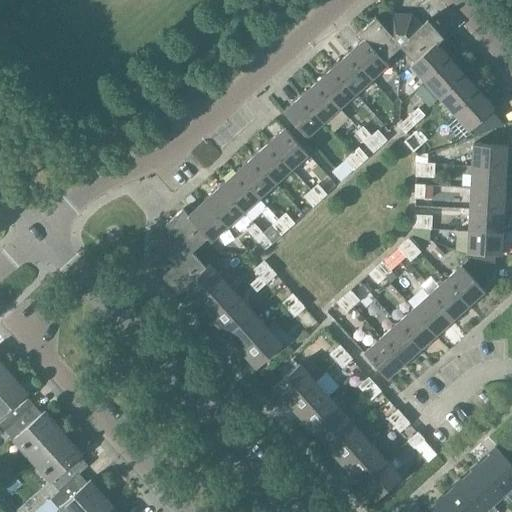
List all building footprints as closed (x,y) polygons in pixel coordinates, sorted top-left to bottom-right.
[(437,43),(437,44),(443,38),(428,21),(421,26),(412,16),(392,15),(382,24),(376,18),(358,34),(364,40),(365,39),(384,62),(385,61),(400,47),(414,63),(415,63),(437,43)] [(365,39),(364,40),(349,54),(372,79),(388,65),(385,61),(384,62),(365,39)] [(451,59),(437,44),(437,43),(415,63),(414,63),(410,66),(425,82),(451,59)] [(372,79),(349,54),(333,68),(356,94),(372,79)] [(451,59),(425,82),(440,98),(465,75),(451,59)] [(340,108),(356,94),(333,68),(317,83),(340,108)] [(480,91),(465,75),(440,98),(440,99),(433,105),(446,120),(454,114),(480,91)] [(301,97),(324,123),(340,108),(317,83),(301,97)] [(486,98),(480,91),(454,114),(469,131),(494,108),(486,98)] [(324,123),(301,97),(284,112),(307,138),(324,123)] [(418,109),(409,118),(414,124),(424,116),(418,109)] [(414,124),(409,118),(399,126),(405,133),(414,124)] [(365,143),(371,137),(363,128),(356,134),(365,143)] [(268,144),(292,169),(308,155),(285,129),(268,144)] [(411,136),(420,146),(426,140),(417,130),(411,136)] [(378,131),(371,137),(380,147),(386,141),(378,131)] [(405,142),(413,151),(420,146),(411,136),(405,142)] [(380,147),(371,137),(365,143),(373,152),(380,147)] [(252,158),(275,184),(292,169),(268,144),(252,158)] [(472,167),(506,168),(508,146),(473,144),(472,167)] [(352,155),(360,164),(367,158),(358,149),(352,155)] [(360,164),(352,155),(345,160),(354,170),(360,164)] [(236,173),(259,198),(275,184),(252,158),(236,173)] [(425,177),(425,164),(417,164),(416,176),(425,177)] [(425,164),(425,177),(433,177),(434,165),(425,164)] [(471,188),(505,190),(506,168),(472,167),(471,188)] [(220,187),(243,213),(259,198),(236,173),(220,187)] [(311,191),(320,201),(326,195),(318,185),(311,191)] [(416,185),(415,198),(424,198),(424,186),(416,185)] [(203,202),(227,227),(243,213),(220,187),(203,202)] [(470,210),(504,212),(505,190),(471,188),(470,210)] [(320,201),(311,191),(305,197),(313,206),(320,201)] [(208,238),(207,238),(211,242),(227,227),(203,202),(189,215),(188,216),(208,238)] [(179,294),(185,288),(184,288),(206,268),(206,267),(192,252),(207,238),(208,238),(188,216),(189,215),(183,209),(166,225),(171,231),(161,240),(160,260),(169,271),(163,276),(179,294)] [(469,231),(503,233),(504,212),(470,210),(469,231)] [(131,235),(150,221),(144,212),(125,226),(131,235)] [(279,220),(287,229),(294,224),(285,214),(279,220)] [(414,216),(413,228),(422,229),(423,216),(414,216)] [(423,216),(422,229),(431,229),(431,217),(423,216)] [(287,229),(279,220),(272,226),(281,235),(287,229)] [(257,240),(263,234),(255,225),(248,231),(257,240)] [(468,253),(495,255),(502,255),(503,233),(469,231),(467,253),(468,253)] [(257,240),(265,250),(271,244),(263,234),(257,240)] [(230,235),(215,240),(219,252),(234,247),(230,235)] [(404,254),(414,246),(408,239),(399,248),(404,254)] [(419,252),(414,246),(404,254),(410,261),(419,252)] [(461,266),(445,281),(468,306),(485,291),(478,285),(486,278),(494,279),(495,255),(468,253),(467,261),(462,266),(461,266)] [(260,277),(270,268),(264,262),(255,270),(260,277)] [(376,268),(384,278),(391,272),(382,262),(376,268)] [(199,304),(224,281),(209,264),(206,267),(206,268),(184,288),(185,288),(199,304)] [(270,268),(260,277),(266,283),(275,275),(270,268)] [(378,283),(384,278),(376,268),(369,274),(378,283)] [(266,283),(260,277),(251,285),(257,292),(266,283)] [(213,320),(239,297),(224,281),(199,304),(213,320)] [(468,306),(445,281),(429,295),(452,321),(468,306)] [(344,297),(352,306),(359,301),(350,291),(344,297)] [(289,310),(298,301),(292,295),(283,303),(289,310)] [(452,321),(429,295),(413,309),(436,335),(452,321)] [(228,336),(253,313),(239,297),(213,320),(228,336)] [(352,306),(344,297),(337,303),(346,312),(352,306)] [(298,301),(289,310),(295,316),(304,308),(298,301)] [(436,335),(413,309),(397,324),(420,349),(436,335)] [(253,313),(228,336),(242,352),(268,329),(253,313)] [(420,349),(397,324),(381,338),(404,364),(420,349)] [(268,329),(242,352),(257,368),(282,345),(268,329)] [(404,364),(381,338),(364,353),(387,379),(404,364)] [(336,361),(346,353),(340,346),(330,355),(336,361)] [(346,353),(336,361),(342,368),(351,359),(346,353)] [(0,380),(10,372),(0,360),(0,380)] [(274,387),(289,404),(314,381),(299,364),(274,387)] [(0,425),(5,431),(34,405),(25,396),(29,393),(10,372),(0,380),(0,425)] [(359,387),(365,393),(374,385),(369,378),(359,387)] [(303,420),(329,397),(314,381),(289,404),(303,420)] [(374,385),(365,393),(371,400),(380,391),(374,385)] [(329,397),(303,420),(317,436),(343,413),(329,397)] [(32,461),(64,432),(45,411),(42,414),(34,405),(5,431),(32,461)] [(388,419),(394,426),(403,417),(397,411),(388,419)] [(332,452),(358,429),(343,413),(317,436),(332,452)] [(403,417),(394,426),(400,432),(409,424),(403,417)] [(358,429),(332,452),(346,468),(372,445),(358,429)] [(79,474),(88,466),(80,457),(83,454),(64,432),(32,461),(59,491),(59,492),(79,474)] [(423,440),(418,433),(408,441),(414,448),(423,440)] [(395,464),(408,480),(438,456),(424,440),(395,464)] [(361,484),(386,461),(372,445),(346,468),(361,484)] [(479,465),(505,495),(511,502),(511,491),(511,490),(511,488),(511,465),(498,449),(497,449),(496,448),(489,455),(490,456),(479,465)] [(386,461),(361,484),(376,501),(401,478),(386,461)] [(461,482),(487,511),(488,511),(498,511),(493,506),(505,495),(479,465),(478,464),(471,471),(472,472),(461,482)] [(59,492),(59,491),(50,499),(61,511),(60,511),(97,511),(109,501),(90,480),(87,483),(79,474),(59,492)] [(443,498),(456,511),(485,511),(487,511),(461,482),(460,480),(453,487),(454,488),(443,498)] [(427,511),(456,511),(443,498),(443,496),(436,503),(436,504),(427,511)] [(119,511),(109,501),(97,511),(119,511)]
